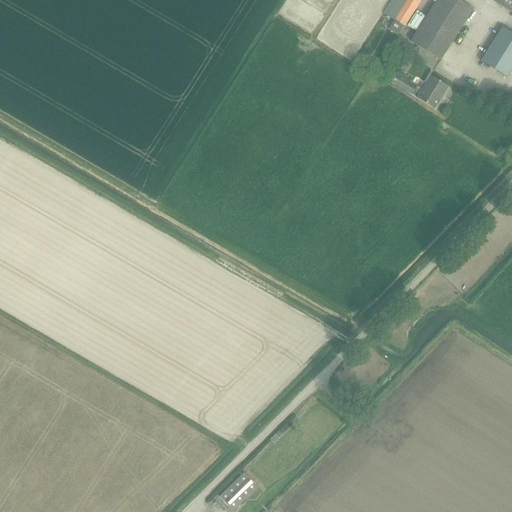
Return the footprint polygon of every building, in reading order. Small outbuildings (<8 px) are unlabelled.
[(392,0),(384,14),(405,27),(421,0),(392,0)] [(472,10),(463,5),(456,0),(436,0),(410,42),(440,61),(472,10)] [(511,0),(491,0),(511,12),(511,0)] [(481,61),(506,77),(511,68),(511,33),(502,27),(481,61)] [(390,82),(426,104),(435,109),(448,87),(430,76),(421,90),(416,87),(395,74),(390,82)] [(286,437),(295,429),(291,424),(282,433),(286,437)] [(257,487),(251,480),(244,473),(219,497),(233,511),(257,487)]
